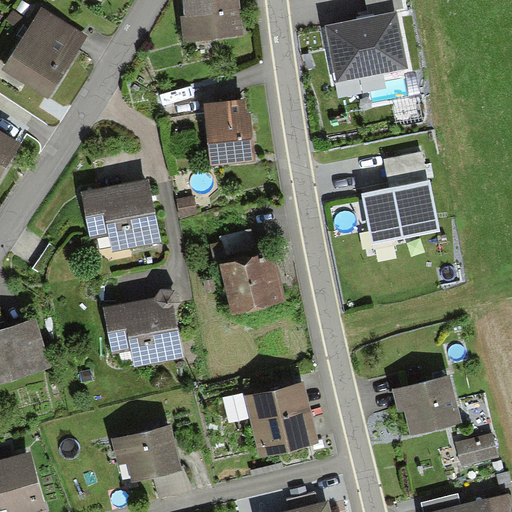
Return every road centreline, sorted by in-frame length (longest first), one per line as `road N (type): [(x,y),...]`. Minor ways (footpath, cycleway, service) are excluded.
road 1 (unclassified): [(356,459),(274,0)]
road 2 (residential): [(0,236),(148,0)]
road 3 (residential): [(132,511),(356,459)]
